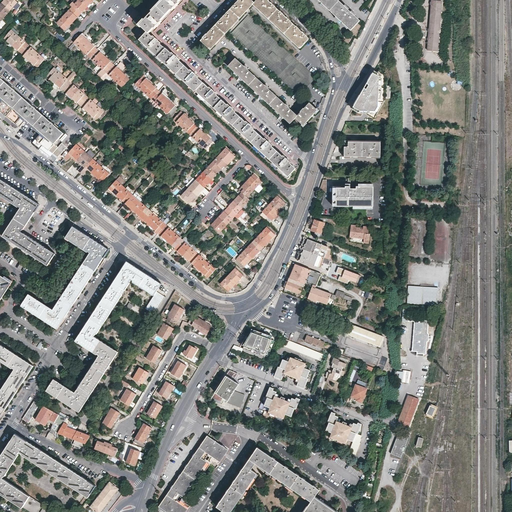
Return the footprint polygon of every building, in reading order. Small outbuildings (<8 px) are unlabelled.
[(0,0),(9,9),(16,1),(15,0),(0,0)] [(0,0),(0,15),(2,17),(9,9),(0,0)] [(89,7),(80,0),(78,0),(72,7),(80,14),(82,11),(84,13),(89,7)] [(147,32),(149,34),(155,27),(156,28),(158,25),(161,23),(160,22),(173,8),(173,9),(177,6),(179,3),(178,2),(180,0),(163,0),(140,25),(147,32)] [(208,34),(202,41),(211,49),(254,3),(301,47),(309,39),(302,33),(303,32),(301,30),(300,29),(299,30),(286,18),(287,17),(286,16),(284,15),(270,3),(271,2),(270,1),(269,0),(268,1),(267,0),(256,0),(255,2),(252,0),(240,0),(239,1),(238,2),(237,3),(225,16),(224,16),(223,17),(222,18),(223,19),(211,32),(210,31),(209,32),(208,34)] [(360,20),(338,0),(318,0),(351,30),(360,20)] [(442,1),(434,0),(431,0),(428,50),(437,51),(442,1)] [(72,7),(64,15),(74,24),(78,19),(77,17),(80,14),(72,7)] [(74,24),(64,15),(57,23),(65,30),(67,27),(69,29),(74,24)] [(315,77),(249,15),(233,32),(299,95),(315,77)] [(11,46),(20,37),(11,30),(4,38),(7,40),(6,41),(11,46)] [(149,34),(147,32),(139,40),(195,91),(202,83),(196,77),(197,76),(194,73),(191,70),(190,71),(178,60),(178,59),(175,56),(172,53),(171,54),(165,48),(159,43),(160,42),(156,39),(153,37),(149,34)] [(81,34),(80,36),(74,42),(82,50),(90,40),(85,35),(84,37),(81,34)] [(28,45),(20,37),(11,46),(17,51),(18,50),(21,52),(28,45)] [(96,46),(90,40),(82,50),(90,57),(98,49),(95,47),(96,46)] [(28,45),(21,52),(24,55),(23,56),(28,62),(36,52),(28,45)] [(99,65),(107,55),(102,50),(100,52),(98,49),(90,57),(99,65)] [(45,60),(36,52),(28,62),(34,67),(35,65),(38,68),(45,60)] [(103,69),(106,72),(113,64),(111,62),(112,60),(107,55),(99,65),(103,69)] [(234,61),(231,58),(226,63),(241,77),(261,96),(282,116),(290,123),(295,118),(303,125),(317,110),(310,102),(305,108),(304,107),(301,110),(302,111),(297,115),(289,107),(289,106),(286,103),(286,104),(269,88),(269,87),(266,84),(265,85),(248,69),(249,68),(246,65),(245,66),(237,58),(234,61)] [(106,72),(115,80),(123,70),(118,65),(116,67),(113,64),(106,72)] [(62,76),(59,73),(61,70),(57,67),(55,69),(54,68),(47,76),(50,78),(49,80),(55,85),(62,76)] [(101,78),(106,72),(103,69),(98,75),(101,78)] [(123,70),(115,80),(122,87),(130,79),(127,76),(128,75),(123,70)] [(62,76),(55,85),(58,88),(63,92),(64,91),(71,83),(79,74),(75,71),(67,80),(62,76)] [(390,75),(390,74),(389,73),(386,73),(386,75),(382,75),(382,81),(390,82),(390,80),(390,75)] [(369,79),(366,86),(362,92),(353,108),(351,111),(359,116),(369,100),(371,100),(373,96),(377,96),(377,110),(386,111),(387,86),(377,86),(376,86),(376,80),(376,79),(375,78),(373,77),(371,76),(369,79)] [(0,110),(20,126),(27,119),(41,132),(33,142),(37,145),(39,147),(42,144),(43,145),(40,148),(45,152),(50,156),(49,158),(52,160),(54,162),(67,147),(62,142),(58,147),(55,144),(64,133),(49,121),(31,104),(14,90),(0,77),(0,110)] [(143,92),(151,83),(145,78),(144,80),(141,77),(134,84),(143,92)] [(80,91),(71,83),(64,91),(67,94),(66,95),(71,100),(80,91)] [(143,92),(151,100),(158,92),(155,90),(156,88),(151,83),(143,92)] [(202,83),(195,91),(288,176),(296,168),(290,163),(290,162),(287,159),(284,156),(283,157),(271,146),(272,145),(269,142),(265,139),(264,140),(253,129),(253,128),(250,125),(247,122),(246,123),(234,112),(235,111),(232,108),(228,105),(227,105),(215,94),(216,93),(212,90),(209,87),(208,88),(202,83)] [(88,99),(80,91),(71,100),(77,105),(78,104),(81,106),(88,99)] [(154,102),(159,107),(167,98),(162,93),(160,95),(158,92),(151,100),(154,102)] [(175,106),(167,98),(159,107),(157,109),(165,117),(167,115),(174,107),(175,106)] [(97,106),(92,102),(88,99),(81,106),(85,109),(83,111),(88,116),(97,106)] [(105,114),(97,106),(88,116),(94,121),(95,119),(98,122),(105,114)] [(167,115),(170,117),(177,110),(174,107),(167,115)] [(173,120),(180,127),(189,118),(184,113),(182,115),(180,112),(173,120)] [(189,135),(196,127),(193,124),(194,123),(189,118),(180,127),(184,130),(186,132),(189,135)] [(197,142),(205,133),(199,128),(198,130),(196,127),(189,135),(197,142)] [(211,139),(205,133),(197,142),(205,150),(212,142),(210,140),(211,139)] [(380,156),(380,141),(345,141),(345,156),(380,156)] [(84,152),(76,144),(69,152),(63,159),(66,161),(71,156),(76,161),(84,152)] [(226,149),(219,156),(228,164),(232,160),(231,159),(233,156),(226,149)] [(81,173),(92,160),(84,152),(76,161),(82,166),(81,167),(78,170),(81,173)] [(228,164),(219,156),(212,164),(219,171),(222,168),(223,170),(228,164)] [(66,161),(63,159),(58,165),(61,167),(66,161)] [(101,167),(92,160),(81,173),(84,175),(87,171),(93,176),(101,167)] [(219,171),(212,164),(204,172),(213,180),(218,175),(216,174),(219,171)] [(101,167),(93,176),(98,181),(99,180),(103,183),(109,175),(101,167)] [(204,172),(197,180),(204,187),(207,184),(208,186),(213,180),(204,172)] [(250,175),(246,181),(255,189),(262,181),(254,174),(252,177),(250,175)] [(124,180),(119,175),(108,188),(111,190),(110,191),(116,197),(124,188),(120,184),(124,180)] [(0,178),(0,193),(21,207),(3,234),(48,264),(55,253),(48,248),(28,235),(21,230),(38,203),(30,198),(0,178)] [(350,181),(348,181),(333,181),(333,205),(353,205),(373,206),(373,186),(359,186),(357,186),(357,178),(350,178),(350,181)] [(204,187),(197,180),(189,188),(198,197),(203,191),(202,190),(204,187)] [(255,189),(246,181),(241,186),(242,188),(239,190),(243,194),(247,197),(255,189)] [(124,188),(116,197),(121,201),(122,200),(125,203),(132,195),(124,188)] [(193,202),(198,197),(189,188),(182,196),(190,203),(192,200),(193,202)] [(239,195),(234,200),(243,209),(251,201),(247,197),(243,194),(240,196),(239,195)] [(127,206),(133,211),(140,203),(132,195),(125,203),(128,205),(127,206)] [(278,196),(270,204),(279,213),(285,207),(283,206),(286,203),(278,196)] [(246,211),(243,209),(234,200),(229,205),(231,207),(228,209),(236,217),(239,219),(246,211)] [(140,203),(133,211),(138,216),(139,215),(142,218),(149,210),(140,203)] [(279,213),(270,204),(262,212),(270,220),(272,222),(275,218),(276,220),(281,214),(279,213)] [(224,211),(219,216),(229,225),(236,217),(228,209),(225,212),(224,211)] [(149,226),(157,218),(149,210),(142,218),(145,220),(143,221),(149,226)] [(54,230),(62,219),(57,215),(56,217),(54,216),(53,215),(54,213),(50,211),(42,222),(54,230)] [(219,216),(218,215),(211,223),(212,225),(213,225),(216,223),(214,221),(219,216)] [(229,225),(219,216),(214,221),(216,223),(213,225),(221,233),(229,225)] [(158,232),(165,225),(157,218),(149,226),(154,231),(155,230),(158,232)] [(311,231),(315,232),(320,234),(324,223),(315,220),(311,231)] [(359,229),(360,227),(355,227),(355,225),(351,224),(349,237),(363,239),(363,243),(368,243),(369,233),(368,233),(369,227),(363,226),(362,228),(362,229),(359,229)] [(173,232),(165,225),(158,232),(161,235),(160,236),(166,241),(173,232)] [(97,265),(108,249),(104,246),(83,232),(73,226),(66,237),(90,252),(53,309),(29,294),(22,305),(39,316),(57,327),(65,315),(83,287),(97,265)] [(266,226),(259,234),(268,243),(273,237),(271,236),(274,233),(266,226)] [(173,232),(166,241),(171,246),(172,244),(175,247),(181,239),(173,232)] [(268,243),(259,234),(251,242),(259,250),(262,247),(263,248),(268,243)] [(192,243),(184,236),(181,239),(175,247),(177,249),(176,251),(182,255),(189,246),(191,244),(192,243)] [(332,249),(328,248),(328,247),(308,239),(305,241),(304,243),(302,249),(324,257),(332,260),(333,255),(330,254),(332,249)] [(259,250),(251,242),(244,251),(253,259),(258,254),(257,253),(259,250)] [(198,254),(194,251),(196,248),(191,244),(189,246),(182,255),(187,260),(188,259),(191,262),(198,254)] [(324,257),(302,249),(300,253),(299,257),(300,261),(320,268),(324,257)] [(248,264),(253,259),(244,251),(237,258),(244,266),(247,263),(248,264)] [(206,261),(198,254),(191,262),(194,264),(193,265),(198,270),(206,261)] [(131,263),(127,261),(119,273),(102,300),(84,327),(76,340),(84,345),(99,355),(75,392),(70,389),(57,381),(54,379),(47,390),(79,410),(83,404),(117,351),(94,336),(131,279),(154,294),(157,291),(161,284),(161,283),(155,279),(131,263)] [(206,261),(198,270),(203,275),(204,274),(207,276),(214,269),(206,261)] [(316,288),(321,274),(295,264),(293,270),(289,278),(309,286),(313,287),(316,288)] [(245,277),(236,268),(229,276),(238,285),(245,277)] [(0,298),(11,281),(4,277),(0,274),(0,298)] [(238,285),(229,276),(222,284),(230,292),(232,289),(234,290),(238,285)] [(307,292),(309,286),(289,278),(289,279),(286,286),(285,288),(301,294),(302,290),(307,292)] [(438,287),(409,286),(408,302),(437,304),(438,287)] [(332,294),(316,288),(313,287),(309,296),(318,300),(317,301),(328,305),(332,294)] [(165,297),(157,291),(154,294),(154,295),(145,308),(154,314),(165,297)] [(177,321),(184,310),(175,304),(168,315),(169,316),(176,320),(177,321)] [(207,334),(212,326),(197,317),(193,314),(188,322),(192,324),(207,334)] [(420,322),(415,322),(412,351),(417,351),(417,353),(425,354),(426,342),(428,340),(428,339),(429,336),(429,334),(427,333),(428,321),(420,320),(420,322)] [(167,334),(172,327),(164,323),(157,334),(166,338),(168,335),(167,334)] [(379,348),(383,338),(347,324),(343,334),(379,348)] [(268,354),(274,339),(271,338),(272,335),(251,327),(249,333),(248,333),(247,335),(245,335),(240,343),(246,345),(244,348),(264,356),(265,353),(268,354)] [(304,338),(322,345),(323,342),(305,335),(304,338)] [(323,353),(285,338),(282,344),(320,360),(323,353)] [(322,347),(322,345),(304,338),(303,340),(322,347)] [(29,371),(33,365),(15,354),(0,344),(0,359),(14,369),(0,391),(0,415),(6,405),(29,371)] [(157,355),(161,349),(154,345),(146,358),(154,363),(158,356),(157,355)] [(187,351),(185,350),(183,353),(192,358),(199,347),(196,345),(195,347),(190,345),(188,348),(187,351)] [(276,369),(274,376),(277,377),(278,376),(282,377),(283,375),(285,376),(286,374),(289,375),(293,377),(296,378),(295,380),(298,381),(297,383),(301,385),(301,387),(304,388),(307,381),(305,380),(306,377),(310,369),(304,367),(305,363),(305,362),(301,361),(302,359),(298,358),(295,356),(294,358),(292,357),(290,356),(288,361),(282,358),(279,366),(278,369),(276,369)] [(341,373),(343,369),(342,368),(343,366),(345,366),(346,364),(337,361),(338,359),(333,358),(331,361),(333,362),(332,365),(334,366),(332,370),(329,368),(328,370),(327,370),(326,373),(325,376),(327,377),(332,378),(333,376),(340,379),(342,373),(341,373)] [(179,377),(186,365),(179,361),(171,373),(179,377)] [(144,379),(148,372),(140,367),(133,378),(142,383),(145,379),(144,379)] [(244,394),(234,390),(239,383),(233,379),(237,372),(229,369),(210,400),(222,404),(223,400),(239,406),(244,394)] [(408,370),(403,370),(401,381),(409,382),(410,371),(408,370)] [(337,387),(340,379),(333,376),(332,378),(327,377),(326,380),(330,383),(330,384),(331,384),(332,385),(337,387)] [(167,398),(174,386),(166,381),(159,394),(167,398)] [(361,400),(366,387),(355,383),(351,395),(357,397),(357,399),(361,400)] [(267,411),(269,406),(270,407),(268,412),(270,412),(272,413),(272,415),(275,416),(279,418),(280,416),(282,417),(284,418),(286,413),(291,416),(295,408),(296,405),(297,405),(300,398),(296,397),(296,399),(292,397),(291,399),(289,398),(288,400),(285,399),(283,398),(281,398),(278,396),(279,394),(276,393),(277,391),(273,390),(274,388),(270,386),(267,393),(269,394),(267,397),(264,405),(263,409),(265,410),(267,411)] [(131,401),(135,394),(127,389),(120,400),(129,405),(131,402),(131,401)] [(420,400),(408,395),(397,423),(409,427),(420,400)] [(40,405),(34,401),(32,404),(24,417),(22,419),(29,423),(32,418),(36,412),(40,405)] [(155,418),(162,406),(155,401),(147,413),(155,418)] [(115,406),(109,402),(106,408),(109,409),(110,407),(111,407),(103,422),(111,427),(116,419),(115,419),(119,412),(113,408),(115,406)] [(436,406),(431,404),(426,414),(432,416),(436,406)] [(44,406),(43,405),(39,413),(35,420),(46,426),(49,419),(54,422),(59,415),(44,406)] [(339,418),(338,418),(339,416),(335,414),(336,413),(332,411),(329,418),(330,418),(329,422),(326,430),(332,432),(330,436),(332,437),(333,437),(333,438),(340,421),(341,419),(339,418)] [(66,418),(59,415),(54,422),(52,426),(50,429),(57,433),(58,432),(63,422),(66,418)] [(362,423),(358,422),(357,424),(354,422),(353,424),(350,423),(349,425),(346,424),(342,422),(340,421),(333,438),(333,439),(337,441),(341,443),(342,441),(344,442),(345,443),(347,438),(353,441),(347,456),(353,459),(360,442),(361,438),(360,438),(362,435),(358,433),(356,433),(357,430),(359,430),(362,423)] [(77,431),(67,427),(68,424),(63,422),(58,432),(73,438),(77,431)] [(136,438),(144,442),(153,427),(146,423),(142,430),(140,430),(136,438)] [(46,437),(50,431),(46,429),(43,429),(40,435),(41,435),(46,437)] [(50,439),(55,441),(58,435),(50,431),(46,437),(50,439)] [(83,448),(90,436),(77,431),(73,438),(74,439),(75,439),(75,440),(73,444),(83,448)] [(2,478),(20,451),(59,476),(89,496),(96,485),(87,479),(69,467),(50,455),(31,443),(16,433),(7,446),(0,457),(0,491),(31,511),(38,511),(43,504),(2,478)] [(410,437),(399,433),(391,454),(402,458),(404,452),(402,451),(404,447),(405,448),(410,437)] [(193,488),(212,461),(218,465),(228,450),(207,435),(181,475),(159,506),(168,511),(185,511),(190,505),(184,501),(193,488)] [(146,443),(144,442),(136,438),(134,441),(144,447),(146,443)] [(94,448),(105,452),(108,442),(104,441),(103,443),(100,441),(97,440),(94,448)] [(108,442),(105,452),(115,456),(118,448),(114,446),(111,445),(111,443),(108,442)] [(136,466),(141,451),(131,448),(129,455),(130,456),(128,462),(136,466)] [(229,511),(256,473),(251,469),(256,463),(311,501),(303,511),(334,511),(335,511),(315,496),(319,490),(258,448),(240,473),(217,506),(224,511),(222,511),(229,511)] [(96,500),(110,482),(109,481),(94,499),(96,500)] [(98,511),(118,488),(110,482),(96,500),(94,499),(90,505),(98,511)] [(100,511),(119,488),(118,488),(98,511),(100,511)]
